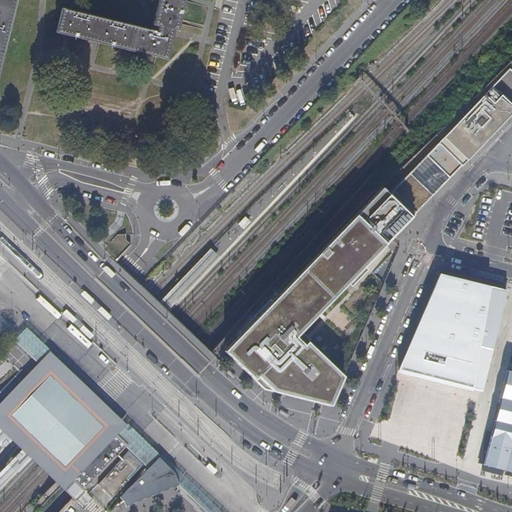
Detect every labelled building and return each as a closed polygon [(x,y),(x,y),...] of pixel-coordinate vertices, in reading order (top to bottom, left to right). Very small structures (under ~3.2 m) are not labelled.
[(0,0),(0,60),(14,0),(0,0)] [(176,29),(182,0),(159,0),(153,25),(158,26),(156,33),(61,9),(55,32),(166,59),(173,29),(176,29)] [(273,389),(329,404),(342,373),(308,340),(305,343),(297,335),(399,229),(511,113),(511,71),(501,61),(224,348),(254,377),(258,374),(273,389)] [(211,248),(160,301),(169,310),(219,257),(211,248)] [(506,291),(441,276),(406,355),(417,358),(413,374),(482,391),(506,291)] [(107,320),(110,316),(83,290),(83,291),(80,294),(90,304),(89,304),(96,311),(96,310),(107,320)] [(19,333),(0,315),(0,330),(12,342),(14,341),(13,340),(19,333)] [(51,351),(25,327),(19,333),(13,340),(14,341),(36,363),(48,351),(50,352),(51,351)] [(50,352),(48,351),(36,363),(35,364),(26,373),(0,400),(0,422),(4,419),(8,415),(30,392),(38,383),(44,376),(47,373),(59,384),(79,403),(100,423),(106,429),(114,437),(116,434),(126,424),(98,399),(81,382),(50,352)] [(511,470),(511,371),(511,372),(495,439),(490,438),(483,464),(511,470)] [(100,423),(79,403),(59,384),(47,373),(44,376),(38,383),(30,392),(8,415),(4,419),(0,422),(0,442),(0,443),(4,440),(6,441),(7,443),(10,440),(14,444),(20,450),(21,451),(18,454),(20,456),(22,458),(18,462),(16,460),(14,458),(8,465),(9,467),(13,470),(16,473),(30,459),(30,460),(57,485),(66,493),(73,500),(75,498),(76,497),(70,491),(72,488),(75,485),(82,492),(83,490),(125,447),(114,437),(106,429),(100,423)] [(258,374),(254,377),(264,387),(273,389),(258,374)] [(159,458),(160,456),(127,423),(126,424),(116,434),(127,445),(125,447),(148,469),(159,458)] [(160,456),(159,458),(174,473),(178,483),(179,487),(205,511),(221,511),(162,454),(160,456)] [(174,473),(159,458),(148,469),(119,498),(123,502),(125,508),(175,488),(179,487),(178,483),(174,473)] [(6,464),(0,470),(0,483),(13,470),(6,464)]
